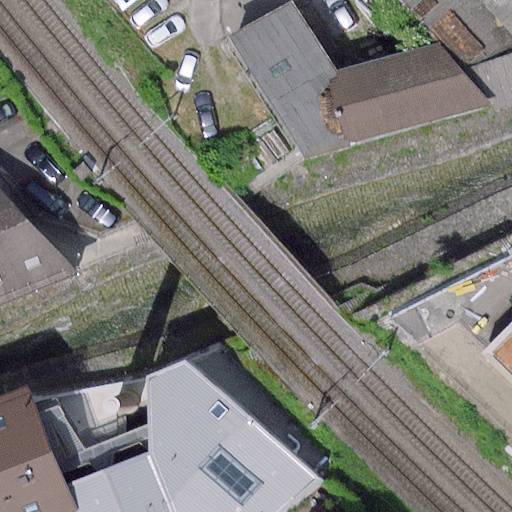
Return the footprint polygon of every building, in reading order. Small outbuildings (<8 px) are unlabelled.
[(511,111),(511,94),(459,38),(369,61),(322,0),(307,0),(254,27),(341,148),(511,111)] [(511,0),(423,0),(459,38),(511,94),(511,0)] [(0,177),(0,331),(106,291),(24,166),(0,177)] [(511,378),(511,321),(484,351),(511,378)] [(241,333),(130,375),(184,511),(307,511),(368,478),(241,333)] [(184,511),(130,375),(0,418),(0,511),(184,511)]
